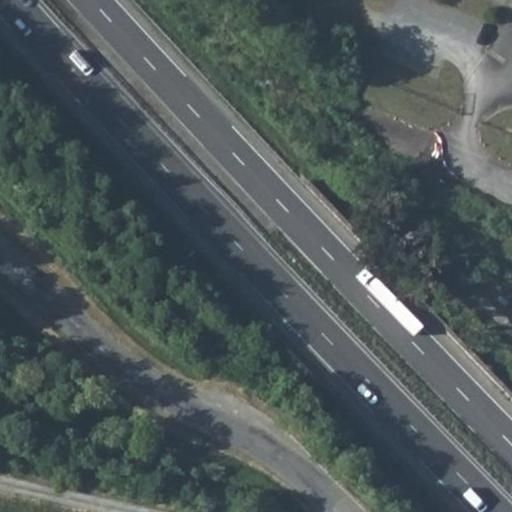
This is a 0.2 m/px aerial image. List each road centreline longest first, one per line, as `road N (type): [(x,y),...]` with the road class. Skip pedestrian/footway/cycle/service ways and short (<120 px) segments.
road 1 (trunk): [(9,0),(494,511)]
road 2 (trunk): [(511,444),(91,0)]
road 3 (residential): [(348,511),(293,458),(139,385),(0,251)]
road 4 (residential): [(395,136),(511,180)]
